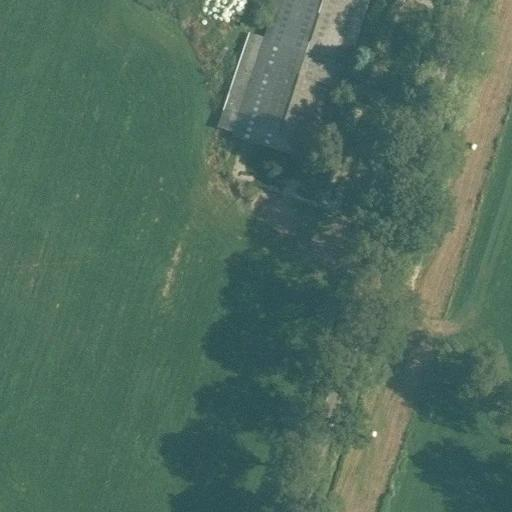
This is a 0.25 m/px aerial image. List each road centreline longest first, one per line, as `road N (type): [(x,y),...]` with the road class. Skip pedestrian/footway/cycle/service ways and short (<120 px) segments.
road 1 (unclassified): [(308,511),(471,0)]
road 2 (track): [(383,276),(511,414)]
